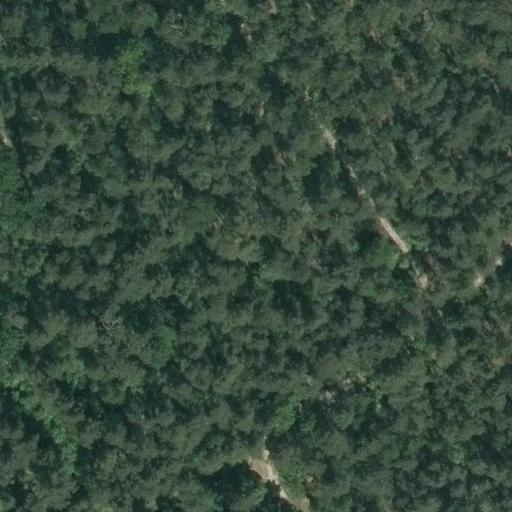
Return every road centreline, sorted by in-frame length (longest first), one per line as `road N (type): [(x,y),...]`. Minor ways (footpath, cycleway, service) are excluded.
road 1 (track): [(511,249),(441,312),(268,435),(261,460),(293,511)]
road 2 (track): [(215,0),(308,105),(441,312)]
